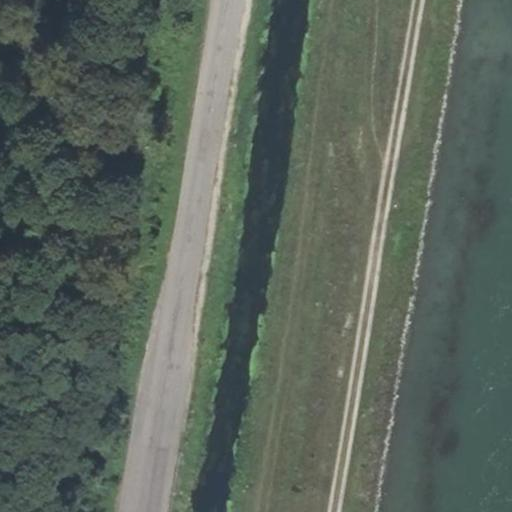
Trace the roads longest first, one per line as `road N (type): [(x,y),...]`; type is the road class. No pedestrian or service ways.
road 1 (track): [(348,0),(264,511)]
road 2 (track): [(415,0),(337,511)]
road 3 (track): [(387,161),(381,0)]
